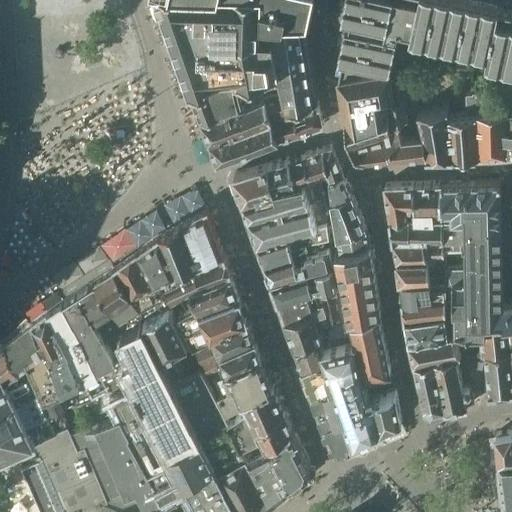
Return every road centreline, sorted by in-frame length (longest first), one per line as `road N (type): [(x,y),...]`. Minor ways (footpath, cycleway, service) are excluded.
road 1 (unclassified): [(381,451),(330,472),(222,198),(197,176),(138,0)]
road 2 (unclassified): [(420,433),(379,225),(358,171)]
road 3 (unclassified): [(0,0),(0,207)]
road 4 (unclassified): [(358,171),(501,167)]
road 5 (residential): [(335,130),(316,21),(320,0)]
